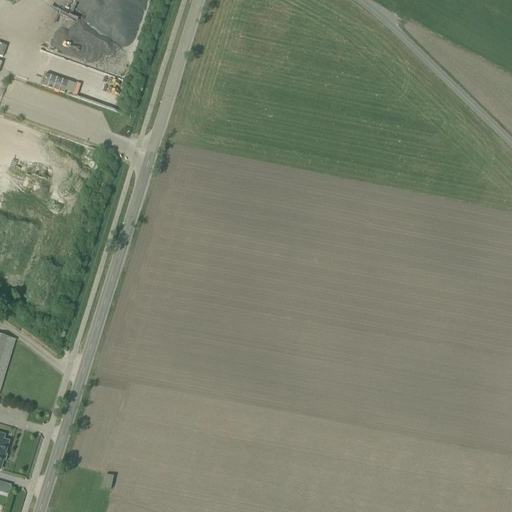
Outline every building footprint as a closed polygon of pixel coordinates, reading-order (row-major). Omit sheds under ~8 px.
[(69,82),(65,81),(63,86),(37,78),(35,84),(66,93),(69,82)] [(0,391),(15,341),(0,335),(0,391)] [(0,470),(8,442),(3,441),(4,436),(0,434),(0,470)] [(102,488),(111,490),(114,478),(105,476),(102,488)] [(0,482),(0,491),(8,494),(10,486),(0,482)]
